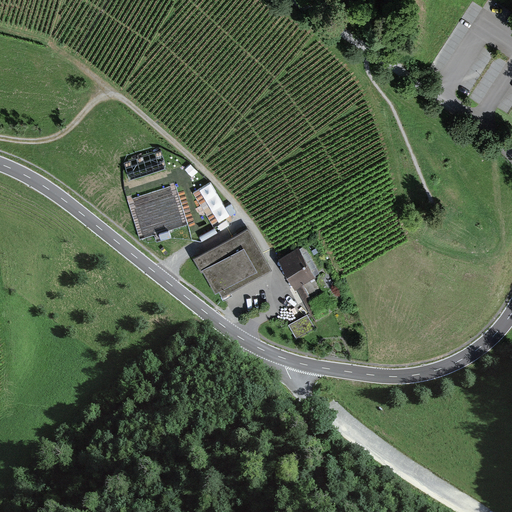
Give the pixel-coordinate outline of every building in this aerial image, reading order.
[(147,155),(120,166),(125,178),(152,167),(147,155)] [(124,197),(139,242),(162,234),(161,232),(186,223),(172,180),(124,197)] [(214,224),(232,213),(211,180),(193,191),(214,224)] [(250,224),(202,253),(222,285),(242,273),(247,281),(263,271),(258,262),(269,256),(250,224)] [(301,245),(285,255),(300,280),(316,270),(301,245)] [(311,311),(294,319),(301,333),(318,324),(311,311)]
